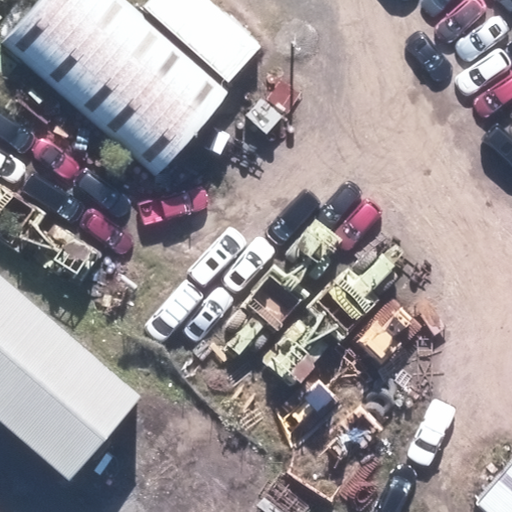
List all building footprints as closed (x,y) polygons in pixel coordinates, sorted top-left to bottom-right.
[(212,102),(95,0),(47,0),(7,47),(150,172),(212,102)] [(254,0),(241,0),(193,57),(229,88),(283,24),(254,0)] [(139,415),(0,288),(0,420),(73,487),(139,415)] [(163,413),(118,468),(152,495),(197,440),(163,413)] [(511,511),(511,462),(469,509),(472,511),(511,511)] [(270,511),(242,488),(222,511),(270,511)]
